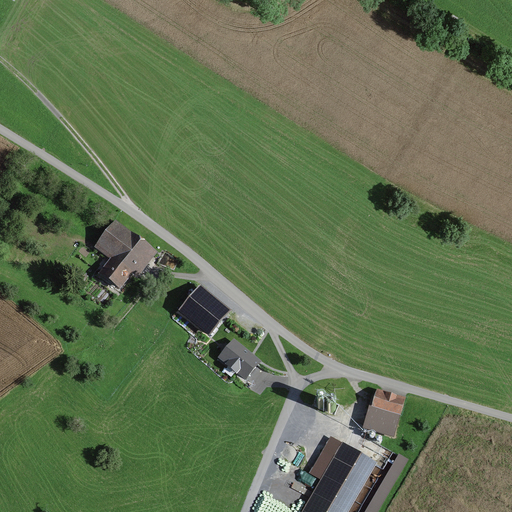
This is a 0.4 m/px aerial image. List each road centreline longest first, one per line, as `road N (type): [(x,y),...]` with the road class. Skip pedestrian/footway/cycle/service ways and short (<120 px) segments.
road 1 (unclassified): [(0,129),(135,214),(313,356),(511,418)]
road 2 (track): [(0,61),(74,133),(135,214)]
road 3 (track): [(313,356),(247,511)]
